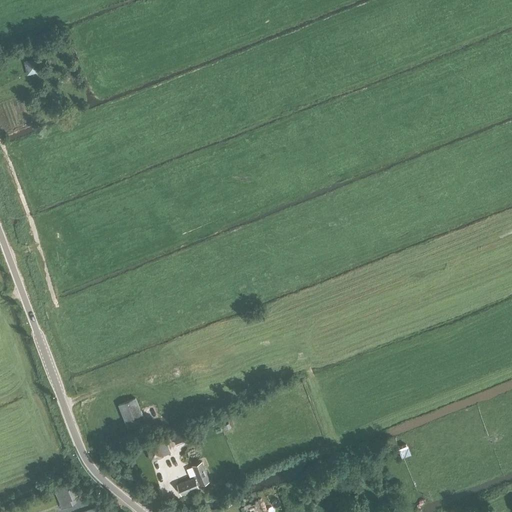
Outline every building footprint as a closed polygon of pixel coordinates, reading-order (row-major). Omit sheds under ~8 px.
[(27,75),(41,72),(38,59),(38,58),(24,61),(26,74),(27,75)] [(127,429),(145,422),(135,397),(118,404),(127,429)] [(176,444),(192,438),(188,429),(172,435),(176,444)] [(151,461),(171,453),(166,441),(147,449),(147,450),(151,460),(151,461)] [(407,442),(398,446),(402,457),(403,457),(411,453),(407,442)] [(200,485),(210,481),(202,461),(191,465),(200,485)] [(182,495),(199,489),(194,477),(178,483),(182,495)] [(55,485),(56,487),(53,488),(61,508),(76,502),(74,497),(79,495),(73,479),(55,485)]
